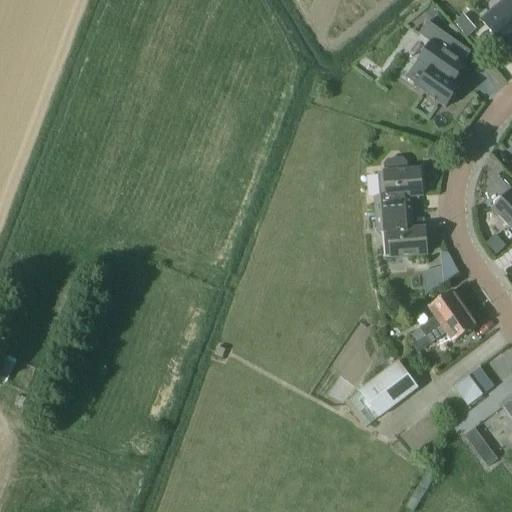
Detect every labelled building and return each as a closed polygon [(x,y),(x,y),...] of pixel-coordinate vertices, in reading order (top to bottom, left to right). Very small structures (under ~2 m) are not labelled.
[(503,46),(511,38),(511,0),(504,0),(481,21),(503,46)] [(417,87),(415,89),(426,97),(425,97),(426,98),(427,97),(433,101),(432,102),(433,103),(433,102),(444,110),(446,108),(460,87),(454,82),(465,67),(461,64),(469,53),(426,23),(417,35),(429,43),(423,51),(424,52),(416,62),(428,70),(417,87)] [(406,170),(405,164),(400,159),(386,160),(382,165),(382,172),(377,172),(379,197),(372,198),(374,214),(406,212),(405,196),(419,194),(417,169),(406,170)] [(511,193),(511,192),(492,211),(511,231),(511,193)] [(424,253),(422,227),(408,228),(406,212),(374,214),(376,233),(382,233),(384,257),(424,253)] [(495,239),(487,247),(497,259),(506,251),(495,239)] [(465,307),(452,289),(430,305),(436,314),(419,327),(420,328),(408,336),(414,344),(425,335),(465,307)] [(425,335),(414,344),(415,345),(412,348),(416,354),(431,343),(448,331),(455,341),(478,325),(465,307),(425,335)] [(349,399),(368,425),(416,389),(397,363),(349,399)] [(493,387),(479,370),(468,378),(483,396),(484,396),(483,395),(493,387)] [(483,396),(468,378),(454,390),(469,408),(483,396)] [(511,398),(502,405),(511,418),(511,398)] [(490,452),(481,459),(487,468),(497,460),(490,452)]
